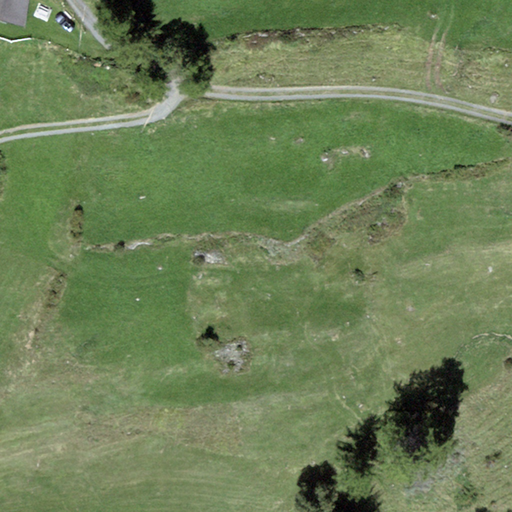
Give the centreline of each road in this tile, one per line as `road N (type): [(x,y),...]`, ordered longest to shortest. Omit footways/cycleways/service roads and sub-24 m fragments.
road 1 (track): [(171,96),(412,96),(511,119)]
road 2 (track): [(0,137),(154,114),(171,96)]
road 3 (track): [(171,96),(169,72),(106,40),(72,0)]
